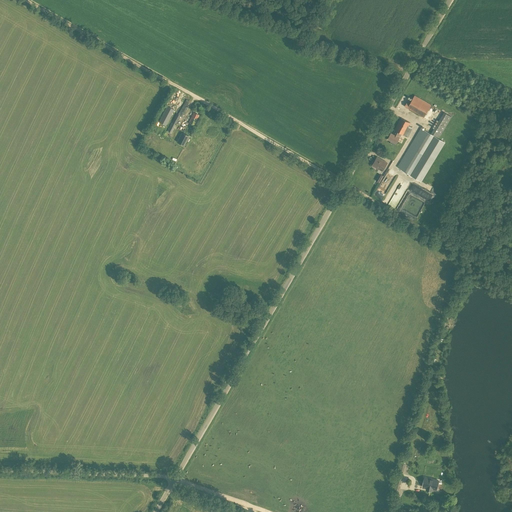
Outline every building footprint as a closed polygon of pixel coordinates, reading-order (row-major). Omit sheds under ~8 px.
[(415,95),(410,103),(407,101),(404,106),(407,108),(424,118),(431,105),(415,95)] [(182,117),(187,107),(186,107),(189,101),(186,99),(180,110),(178,109),(172,122),(167,131),(172,134),(181,116),(182,117)] [(165,125),(173,109),(167,106),(159,122),(165,125)] [(194,125),(199,115),(194,112),(189,123),(194,125)] [(439,138),(452,117),(444,112),(431,133),(439,138)] [(388,139),(391,140),(390,143),(394,145),(395,143),(397,143),(400,137),(401,134),(408,137),(413,127),(409,126),(410,123),(401,117),(394,130),(395,130),(393,134),(391,133),(388,139)] [(421,128),(397,167),(421,181),(445,142),(421,128)] [(182,132),(177,142),(184,145),(189,136),(182,132)] [(382,171),(387,163),(377,157),(372,165),(382,171)] [(433,487),(437,488),(438,480),(425,477),(423,486),(427,487),(426,490),(432,491),(433,487)]
